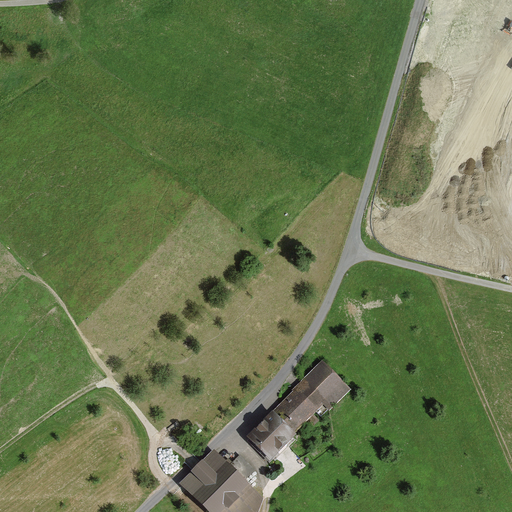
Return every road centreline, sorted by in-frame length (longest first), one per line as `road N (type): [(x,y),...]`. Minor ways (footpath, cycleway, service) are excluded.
road 1 (unclassified): [(420,0),(348,250),(309,337),(278,380),(143,511)]
road 2 (track): [(429,271),(511,463)]
road 3 (track): [(348,250),(511,290)]
